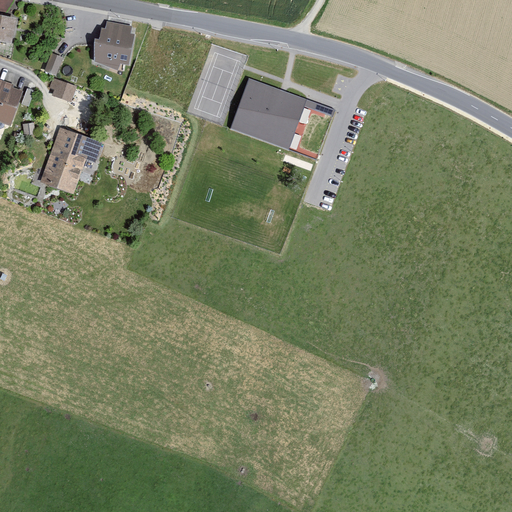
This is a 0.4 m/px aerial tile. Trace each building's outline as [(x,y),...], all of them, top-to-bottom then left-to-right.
[(0,0),(0,9),(7,10),(13,0),(0,0)] [(12,15),(0,12),(0,40),(7,43),(12,15)] [(130,33),(100,28),(94,57),(125,63),(130,33)] [(51,53),(46,72),(59,75),(63,56),(51,53)] [(55,78),(51,96),(73,101),(77,84),(55,78)] [(283,91),(249,79),(231,129),(288,149),(304,106),(332,117),(334,110),(283,91)] [(20,93),(0,85),(0,122),(10,126),(20,93)] [(22,102),(28,105),(34,92),(29,89),(22,102)] [(33,123),(23,123),(25,135),(35,133),(33,123)] [(85,147),(53,135),(36,183),(70,194),(85,147)]
